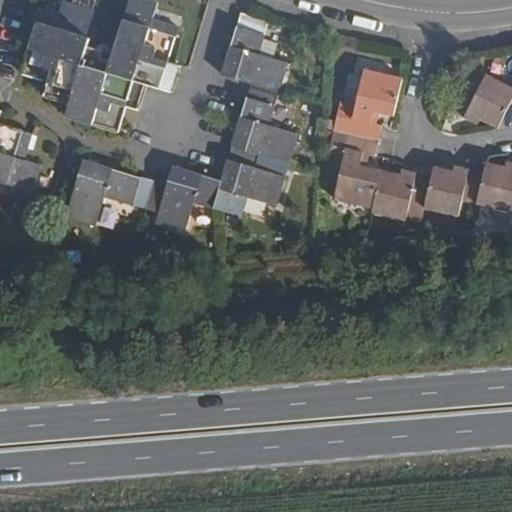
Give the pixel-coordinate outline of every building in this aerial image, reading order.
[(85,63),(99,10),(95,9),(72,3),(68,18),(59,17),(56,26),(40,21),(24,73),(49,81),(46,94),(71,102),(67,115),(120,130),(127,105),(140,109),(148,83),(174,90),(182,64),(169,61),(177,34),(162,30),(164,21),(153,18),(158,0),(157,0),(129,0),(110,70),(85,63)] [(95,9),(97,0),(72,0),(72,3),(95,9)] [(279,90),(288,61),(259,52),(268,19),(242,12),(223,74),(253,82),(279,90)] [(395,114),(404,74),(371,67),(356,133),(378,138),(385,112),(395,114)] [(511,98),(511,83),(487,71),(480,85),(467,78),(452,109),(478,122),(481,116),(499,125),(511,98)] [(290,160),(298,133),(269,123),(279,90),(253,82),(234,144),(260,152),(290,160)] [(0,180),(35,190),(43,164),(25,158),(28,148),(20,146),(25,130),(0,122),(0,118),(3,109),(0,107),(0,180)] [(374,206),(382,169),(372,167),(378,138),(356,133),(341,199),(374,206)] [(278,204),(286,175),(256,166),(260,152),(234,144),(223,179),(215,206),(242,214),(248,195),(278,204)] [(146,207),(155,179),(85,159),(68,215),(96,224),(106,195),(146,207)] [(511,160),(507,159),(506,164),(487,159),(485,170),(477,202),(510,208),(511,202),(511,160)] [(477,202),(485,170),(455,163),(453,169),(434,165),(432,175),(425,207),(458,215),(462,199),(477,202)] [(215,206),(223,179),(174,164),(168,183),(155,179),(146,207),(160,211),(157,220),(186,229),(195,201),(215,206)] [(425,207),(432,175),(401,168),(400,173),(382,169),(374,206),(372,211),(406,219),(409,203),(425,207)]
